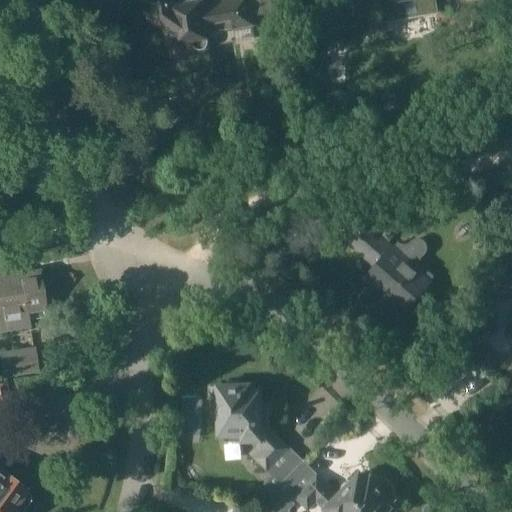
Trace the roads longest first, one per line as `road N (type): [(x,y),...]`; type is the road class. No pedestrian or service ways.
road 1 (residential): [(488,511),(414,441),(250,310),(179,267)]
road 2 (residential): [(179,267),(146,320),(122,511)]
road 3 (unclassified): [(117,209),(23,0)]
